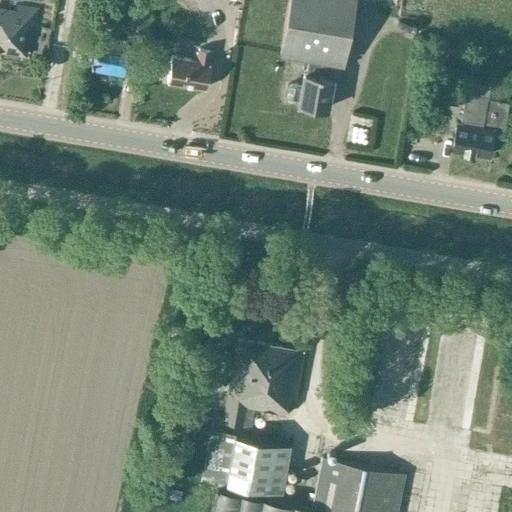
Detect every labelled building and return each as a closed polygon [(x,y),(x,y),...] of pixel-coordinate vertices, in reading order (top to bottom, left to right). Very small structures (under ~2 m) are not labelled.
[(147,34),(153,3),(137,0),(132,0),(127,30),(147,34)] [(342,63),(352,0),(289,0),(280,53),(308,58),(306,73),(303,72),(301,84),(291,82),(287,84),(284,97),(287,101),(298,103),(298,104),(327,109),(333,77),(331,77),(334,62),(342,63)] [(27,39),(28,39),(30,29),(34,30),(37,8),(16,5),(15,10),(0,7),(0,48),(2,48),(2,51),(24,55),(27,39)] [(90,68),(124,74),(128,47),(127,46),(129,39),(112,36),(110,43),(95,41),(90,68)] [(211,50),(204,49),(197,48),(196,59),(171,55),(166,81),(204,88),(209,61),(211,50)] [(97,77),(96,90),(128,94),(129,81),(97,77)] [(431,86),(429,100),(445,103),(447,88),(431,86)] [(488,98),(487,98),(470,95),(465,123),(457,121),(455,131),(454,136),(452,150),(489,157),(491,143),(491,141),(493,129),(503,130),(508,101),(488,98)] [(302,350),(255,341),(236,338),(221,420),(247,425),(250,407),(286,414),(290,396),(295,397),(302,350)] [(290,444),(255,438),(210,430),(199,487),(225,491),(227,482),(281,491),(290,444)] [(219,493),(215,511),(396,511),(404,472),(323,456),(312,511),(219,493)]
